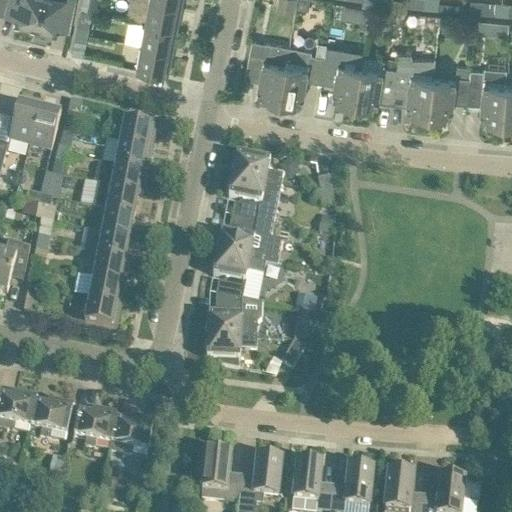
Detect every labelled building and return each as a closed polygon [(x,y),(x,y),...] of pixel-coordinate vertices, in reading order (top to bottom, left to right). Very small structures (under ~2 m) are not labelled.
[(7,0),(3,15),(14,18),(13,22),(35,28),(42,0),(7,0)] [(77,0),(42,0),(35,28),(56,33),(57,29),(69,33),(74,13),(77,0)] [(81,0),(80,10),(87,11),(91,12),(95,13),(97,0),(81,0)] [(176,29),(181,6),(152,0),(148,0),(145,22),(176,29)] [(278,0),(277,7),(292,12),(296,0),(278,0)] [(383,9),(384,0),(376,0),(375,8),(383,9)] [(431,0),(407,0),(407,6),(423,8),(431,8),(431,0)] [(500,15),(501,3),(486,2),(485,14),(500,15)] [(359,6),(357,20),(365,21),(367,8),(359,6)] [(477,20),(476,32),(506,35),(507,22),(477,20)] [(172,52),(176,29),(145,22),(140,45),(172,52)] [(75,32),(86,34),(88,27),(76,25),(75,32)] [(86,34),(75,32),(73,39),(84,41),(86,34)] [(261,99),(278,102),(288,48),(266,43),(266,45),(251,42),(244,79),(258,81),(256,94),(261,95),(261,99)] [(140,45),(139,48),(135,68),(167,75),(172,52),(140,45)] [(288,48),(278,102),(295,105),(296,101),(301,102),(305,80),(319,83),(324,57),(310,54),(310,52),(288,48)] [(412,53),(399,53),(399,58),(397,69),(393,95),(407,97),(405,109),(411,110),(410,114),(428,116),(433,78),(435,58),(412,59),(412,53)] [(363,55),(361,68),(360,67),(353,105),(370,108),(371,105),(377,106),(378,93),(393,95),(397,69),(399,58),(386,57),(386,60),(363,55)] [(360,67),(338,64),(338,60),(324,57),(319,83),(334,85),(331,97),(337,98),(336,102),(353,105),(360,67)] [(456,66),(455,81),(433,78),(428,116),(445,119),(445,115),(451,115),(452,103),(466,104),(469,78),(470,68),(456,66)] [(505,85),(483,83),(483,79),(469,78),(466,104),(480,106),(479,118),(485,119),(485,123),(502,124),(505,85)] [(511,85),(505,85),(502,124),(511,124),(511,85)] [(82,103),(71,101),(70,108),(81,111),(82,103)] [(18,104),(17,109),(13,123),(9,142),(30,147),(40,110),(18,104)] [(51,153),(61,115),(40,110),(30,147),(51,153)] [(152,150),(157,127),(125,121),(120,144),(152,150)] [(0,177),(8,146),(0,143),(0,177)] [(119,153),(101,150),(99,163),(97,163),(97,164),(140,172),(148,173),(152,150),(120,144),(119,153)] [(66,164),(70,150),(58,147),(54,162),(66,164)] [(270,156),(252,152),(251,158),(237,155),(233,177),(282,186),(284,175),(268,172),(270,161),(269,161),(270,156)] [(148,173),(140,172),(97,164),(93,187),(106,189),(139,196),(143,197),(148,173)] [(229,199),(243,202),(242,206),(234,204),(232,217),(257,222),(274,225),(280,195),(282,186),(233,177),(229,199)] [(318,179),(322,205),(335,203),(330,178),(318,179)] [(139,196),(106,189),(93,187),(89,208),(102,211),(134,217),(139,196)] [(27,193),(25,201),(38,204),(38,205),(39,205),(42,191),(41,190),(39,196),(27,193)] [(39,205),(49,208),(53,193),(42,191),(39,205)] [(130,239),(134,217),(102,211),(98,233),(130,239)] [(229,230),(237,232),(236,236),(222,233),(217,255),(266,265),(277,267),(282,241),(271,238),(274,225),(257,222),(232,217),(229,230)] [(126,261),(130,239),(98,233),(94,254),(126,261)] [(47,253),(50,239),(38,237),(35,251),(47,253)] [(17,244),(14,256),(0,252),(0,292),(7,294),(13,272),(25,275),(30,255),(29,255),(30,248),(17,244)] [(126,261),(94,254),(93,256),(98,257),(94,278),(126,285),(130,262),(126,261)] [(227,280),(227,284),(219,283),(216,296),(242,301),(242,299),(245,283),(246,283),(248,272),(264,276),(266,265),(217,255),(213,277),(227,280)] [(121,308),(126,285),(94,278),(89,301),(121,308)] [(37,298),(41,281),(30,279),(26,296),(37,298)] [(215,311),(223,312),(223,316),(209,315),(208,338),(257,340),(257,325),(261,320),(262,304),(242,301),(216,296),(215,311)] [(89,301),(89,305),(85,324),(117,331),(121,308),(89,301)] [(310,315),(297,313),(296,326),(308,327),(310,315)] [(239,361),(240,361),(241,350),(257,351),(257,340),(208,338),(207,360),(221,361),(221,366),(239,370),(239,361)] [(282,364),(293,370),(306,347),(295,341),(282,363),(282,364)] [(262,357),(256,363),(254,372),(275,377),(282,364),(282,363),(272,358),(262,357)] [(12,391),(11,397),(0,394),(0,421),(5,423),(4,429),(29,434),(31,429),(30,428),(36,403),(37,397),(12,391)] [(36,403),(30,428),(31,429),(42,431),(41,437),(66,442),(69,424),(74,405),(49,399),(47,405),(36,403)] [(92,408),(91,414),(79,412),(75,432),(74,438),(86,440),(85,446),(110,451),(111,445),(116,419),(117,419),(118,413),(92,408)] [(117,419),(116,419),(111,445),(123,447),(122,453),(147,458),(154,421),(129,416),(128,422),(117,419)] [(228,477),(230,455),(206,452),(201,500),(239,503),(242,478),(228,477)] [(255,511),(257,505),(263,506),(264,497),(278,499),(282,460),(257,457),(255,480),(242,478),(239,503),(238,511),(255,511)] [(295,482),(294,500),(317,503),(316,511),(318,511),(330,511),(333,488),(319,487),(322,464),(298,462),(295,482)] [(349,467),(348,475),(346,490),(333,488),(330,511),(344,511),(345,506),(369,509),(371,490),(373,470),(349,467)] [(389,472),(384,511),(423,511),(425,498),(411,497),(413,474),(389,472)] [(440,477),(439,486),(438,500),(425,498),(423,511),(461,511),(465,480),(440,477)]
